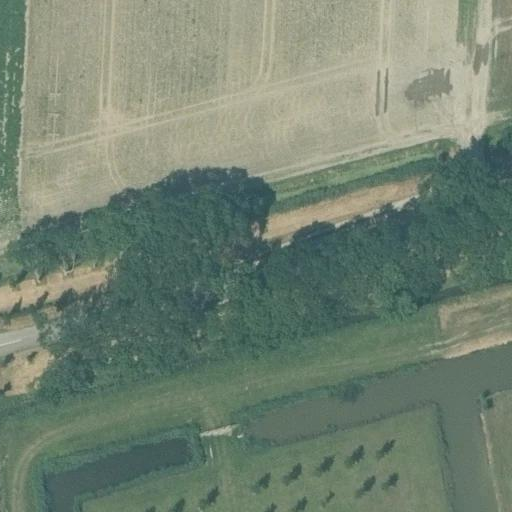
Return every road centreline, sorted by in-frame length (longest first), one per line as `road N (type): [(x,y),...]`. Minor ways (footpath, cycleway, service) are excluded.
road 1 (track): [(16,511),(20,468),(65,429),(438,349),(511,320)]
road 2 (tertiary): [(0,347),(511,213)]
road 3 (track): [(181,300),(268,254),(511,170)]
road 4 (track): [(471,181),(477,54)]
